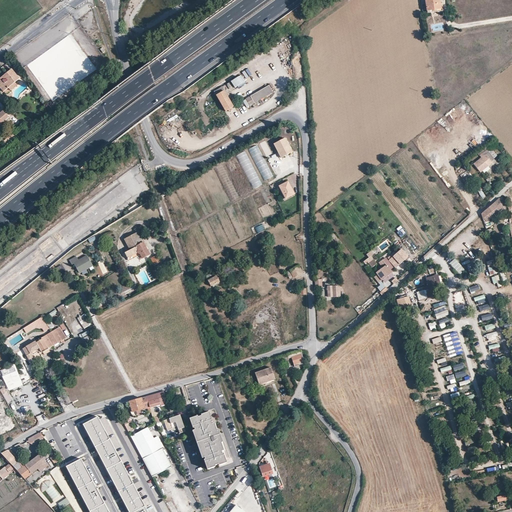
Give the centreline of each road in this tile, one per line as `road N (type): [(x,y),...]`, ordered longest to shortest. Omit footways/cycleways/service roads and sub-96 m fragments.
road 1 (unclassified): [(146,123),(160,150),(183,162),(284,113),(302,120),(313,345)]
road 2 (motorway): [(0,216),(286,0)]
road 3 (unclassified): [(0,449),(74,411),(313,345)]
road 4 (motorway): [(255,0),(0,191)]
road 5 (residential): [(313,345),(328,343),(511,181)]
road 6 (residential): [(212,511),(270,442),(305,383)]
road 7 (residential): [(305,383),(313,410),(354,456),(359,476),(350,511)]
road 8 (residential): [(113,0),(146,123)]
